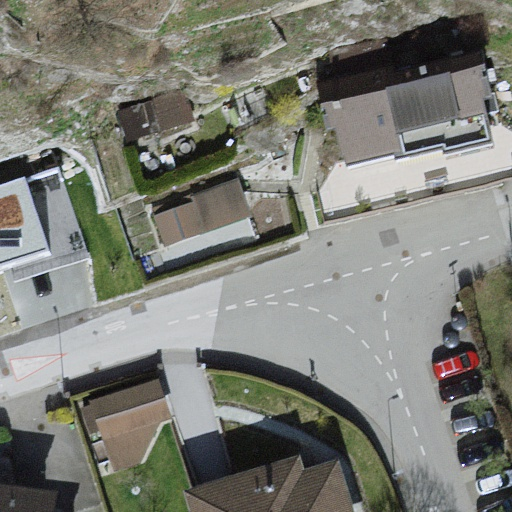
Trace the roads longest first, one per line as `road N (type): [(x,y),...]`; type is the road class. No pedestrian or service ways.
road 1 (residential): [(0,377),(355,278)]
road 2 (residential): [(437,511),(355,278)]
road 3 (residential): [(355,278),(484,243),(511,244)]
